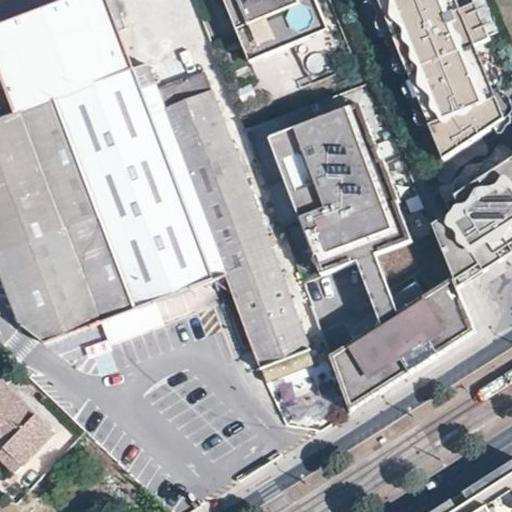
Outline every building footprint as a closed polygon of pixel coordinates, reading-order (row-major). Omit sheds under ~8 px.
[(233,300),(260,370),(293,358),(313,351),(231,142),(204,73),(185,24),(121,52),(99,0),(31,0),(0,12),(0,76),(14,113),(0,118),(0,275),(18,322),(20,328),(43,345),(225,278),(233,300)] [(227,0),(246,47),(255,43),(262,59),(297,45),(292,33),(327,19),(318,0),(227,0)] [(498,45),(483,9),(468,16),(461,0),(383,0),(438,132),(505,104),(483,52),(498,45)] [(297,45),(332,31),(327,19),(292,33),(297,45)] [(293,71),(298,84),(333,73),(322,38),(295,47),(302,68),(293,71)] [(262,59),(255,43),(246,47),(253,63),(262,59)] [(260,128),(265,142),(348,111),(343,97),(260,128)] [(452,165),(511,125),(511,121),(505,104),(438,132),(452,165)] [(372,125),(365,106),(346,113),(353,132),(372,125)] [(409,244),(395,205),(387,184),(391,182),(385,164),(387,164),(372,125),(353,132),(346,113),(291,134),(298,153),(279,160),(286,178),(295,174),(309,210),(299,214),(308,238),(318,234),(325,253),(320,255),(328,275),(409,244)] [(298,153),(291,134),(272,141),(279,160),(298,153)] [(451,201),(511,161),(511,147),(510,146),(443,189),(451,201)] [(470,270),(511,242),(511,161),(451,201),(449,202),(454,214),(448,218),(470,270)] [(405,201),(390,162),(387,164),(385,164),(391,182),(387,184),(395,205),(401,203),(405,201)] [(309,210),(295,174),(286,178),(299,214),(309,210)] [(416,241),(401,203),(395,205),(409,244),(416,241)] [(470,270),(448,218),(436,225),(458,277),(470,270)] [(325,253),(318,234),(308,238),(323,276),(328,275),(320,255),(325,253)] [(481,331),(459,278),(359,341),(375,367),(368,372),(381,393),(481,331)] [(233,300),(227,302),(254,372),(260,370),(233,300)] [(381,393),(368,372),(375,367),(359,341),(332,357),(353,411),(381,393)] [(327,376),(307,384),(314,400),(333,392),(327,376)] [(0,432),(5,428),(18,440),(8,452),(26,469),(59,435),(3,384),(0,387),(0,432)] [(5,428),(0,432),(0,444),(8,452),(18,440),(5,428)] [(8,452),(2,458),(20,476),(26,469),(8,452)] [(511,511),(511,490),(466,511),(511,511)]
